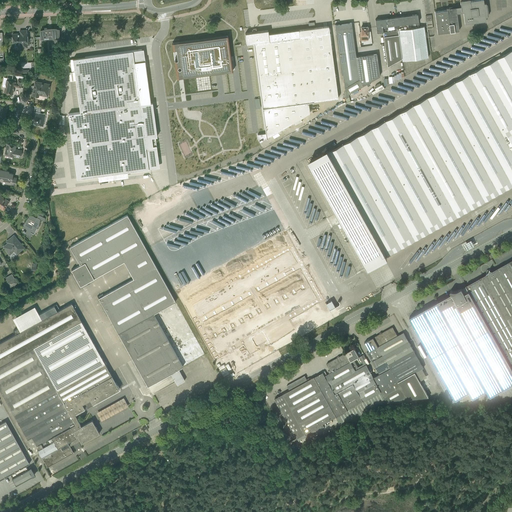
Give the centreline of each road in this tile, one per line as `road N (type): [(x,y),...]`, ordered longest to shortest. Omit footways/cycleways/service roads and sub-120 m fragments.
road 1 (residential): [(8,511),(511,232)]
road 2 (tertiary): [(0,12),(147,2)]
road 3 (residential): [(0,227),(23,196),(33,146),(0,129)]
